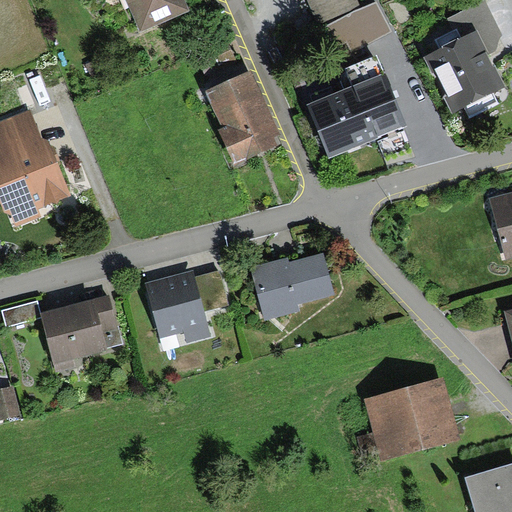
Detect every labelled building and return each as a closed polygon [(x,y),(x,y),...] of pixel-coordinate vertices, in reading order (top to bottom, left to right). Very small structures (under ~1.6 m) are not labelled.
[(127,0),(142,32),(191,11),(186,0),(127,0)] [(306,0),(317,24),(357,6),(354,0),(306,0)] [(390,31),(376,2),(326,27),(340,55),(390,31)] [(478,35),(485,48),(504,38),(486,2),(447,21),(459,44),(478,35)] [(459,44),(423,62),(431,79),(435,77),(447,101),(444,102),(452,118),(506,91),(485,48),(478,35),(459,44)] [(352,88),(306,107),(328,159),(405,127),(376,56),(344,70),(352,88)] [(284,145),(251,70),(205,90),(238,165),(284,145)] [(0,206),(4,216),(13,219),(17,229),(41,219),(38,212),(71,199),(49,145),(43,143),(31,112),(0,124),(0,206)] [(511,195),(490,201),(506,262),(511,260),(511,195)] [(289,261),(250,271),(264,324),(300,315),(298,308),(335,298),(324,256),(290,265),(289,261)] [(193,273),(145,286),(161,341),(184,335),(186,345),(212,338),(205,315),(230,308),(220,272),(195,279),(193,273)] [(112,296),(41,315),(42,318),(56,374),(84,366),(82,359),(109,352),(108,349),(125,345),(112,296)] [(38,302),(2,311),(7,327),(42,318),(41,315),(38,302)] [(462,445),(444,381),(365,402),(381,466),(462,445)] [(13,386),(0,389),(0,420),(21,416),(13,386)] [(511,511),(511,469),(465,483),(473,511),(511,511)]
